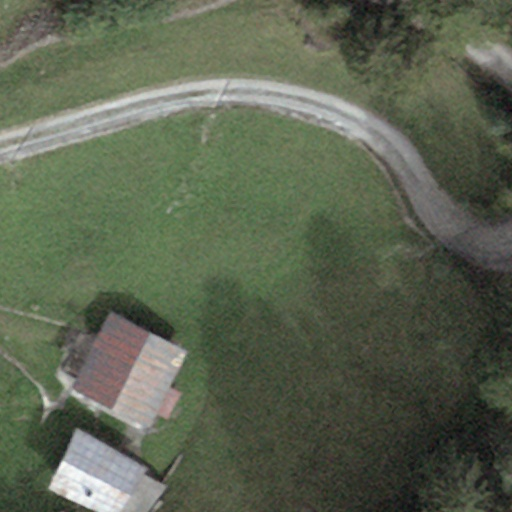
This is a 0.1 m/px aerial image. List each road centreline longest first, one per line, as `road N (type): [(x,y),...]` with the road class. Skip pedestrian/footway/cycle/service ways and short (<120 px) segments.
road 1 (track): [(0,143),(163,97),(226,88),(285,95),(350,117),(397,153),(444,214),(480,234),(511,238)]
road 2 (track): [(511,67),(395,0)]
